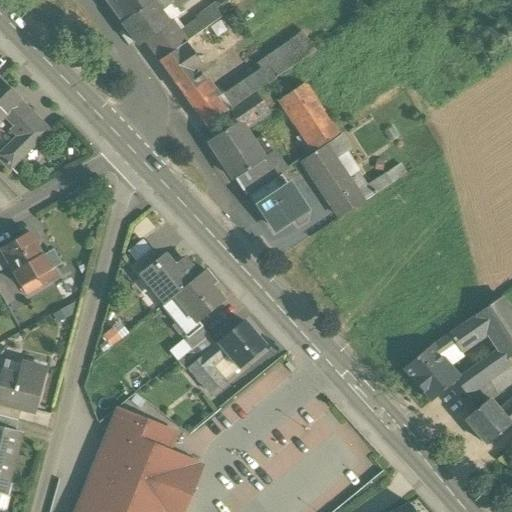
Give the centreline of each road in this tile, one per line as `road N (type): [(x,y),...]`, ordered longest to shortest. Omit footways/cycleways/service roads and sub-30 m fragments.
road 1 (primary): [(146,169),(463,511)]
road 2 (residential): [(37,511),(123,192),(146,169)]
road 3 (primary): [(126,147),(0,17)]
road 4 (residential): [(126,147),(148,110),(145,93),(86,0)]
road 5 (residential): [(126,147),(0,225)]
